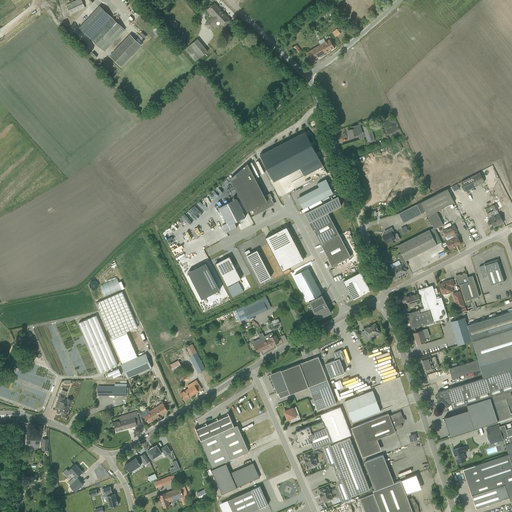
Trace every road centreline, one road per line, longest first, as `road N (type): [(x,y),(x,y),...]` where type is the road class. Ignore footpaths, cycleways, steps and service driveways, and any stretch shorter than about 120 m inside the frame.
road 1 (unclassified): [(385,294),(306,76)]
road 2 (unclassified): [(454,511),(394,327),(375,299)]
road 3 (unclassified): [(110,454),(250,369)]
road 4 (unclassified): [(511,260),(503,234),(385,294)]
road 5 (unclassified): [(314,511),(250,369)]
road 6 (unclassified): [(306,76),(399,0)]
road 7 (tertiary): [(110,454),(43,420),(0,417)]
